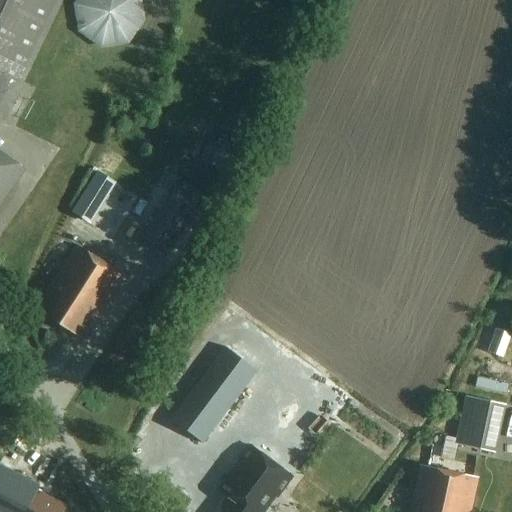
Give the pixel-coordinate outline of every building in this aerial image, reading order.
[(0,0),(0,118),(1,120),(60,0),(0,0)] [(126,44),(135,36),(141,24),(142,12),(138,0),(76,0),(73,13),(74,25),(80,36),(90,45),(102,49),(114,49),(126,44)] [(70,115),(27,92),(6,131),(49,154),(70,115)] [(100,142),(89,167),(104,174),(115,149),(100,142)] [(215,171),(225,175),(237,151),(227,146),(215,171)] [(0,153),(0,201),(22,169),(0,153)] [(192,159),(176,158),(176,172),(191,173),(192,159)] [(192,212),(170,198),(173,193),(160,185),(141,213),(152,220),(140,238),(165,254),(192,212)] [(82,339),(123,274),(75,243),(34,308),(82,339)] [(504,360),(511,335),(487,328),(479,352),(504,360)] [(224,348),(170,420),(202,445),(257,373),(224,348)] [(472,370),(469,380),(501,388),(504,378),(472,370)] [(277,451),(313,418),(276,379),(240,412),(277,451)] [(495,454),(506,407),(466,398),(455,445),(495,454)] [(62,511),(65,507),(36,492),(40,484),(0,463),(0,511),(62,511)] [(471,511),(479,479),(421,467),(410,511),(471,511)] [(251,511),(229,496),(217,511),(251,511)]
